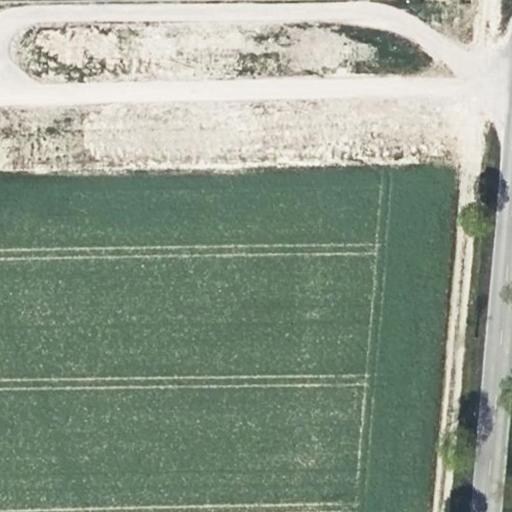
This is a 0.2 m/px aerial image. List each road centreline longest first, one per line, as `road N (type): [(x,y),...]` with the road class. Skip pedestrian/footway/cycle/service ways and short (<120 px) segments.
road 1 (track): [(0,94),(511,86)]
road 2 (tertiary): [(511,237),(492,511)]
